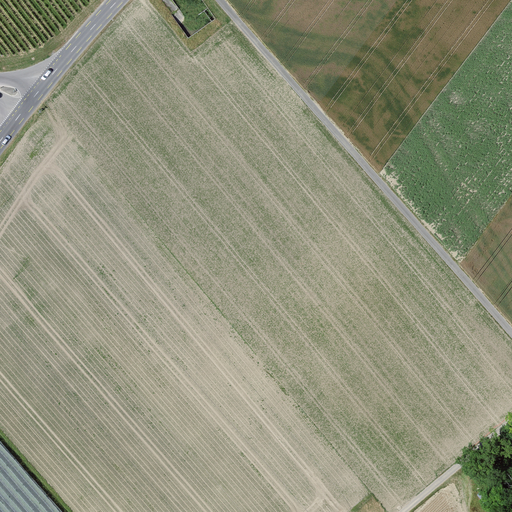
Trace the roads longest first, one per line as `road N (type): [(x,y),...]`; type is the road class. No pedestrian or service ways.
road 1 (track): [(511,332),(220,0)]
road 2 (track): [(511,422),(404,511)]
road 3 (secondary): [(33,98),(120,0)]
